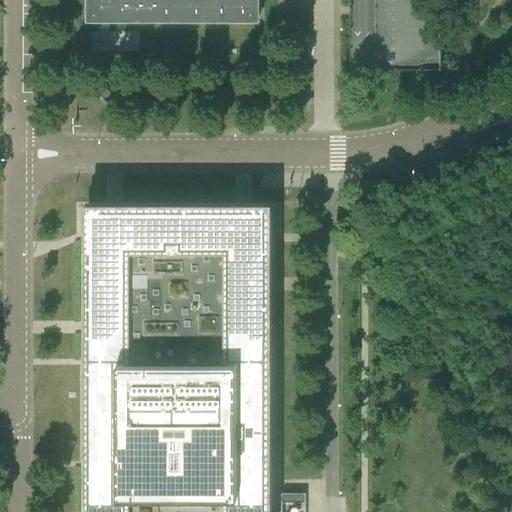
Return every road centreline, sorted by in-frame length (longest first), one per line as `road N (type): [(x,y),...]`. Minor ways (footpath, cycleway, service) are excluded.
road 1 (unclassified): [(18,154),(328,154)]
road 2 (unclassified): [(18,415),(18,154)]
road 3 (unclassified): [(18,154),(19,0)]
road 4 (unclassified): [(328,154),(328,0)]
road 5 (unclassified): [(511,101),(374,153)]
road 6 (unclassified): [(374,153),(511,129)]
